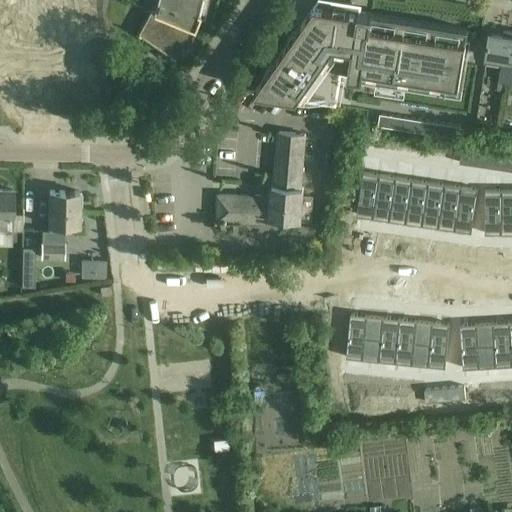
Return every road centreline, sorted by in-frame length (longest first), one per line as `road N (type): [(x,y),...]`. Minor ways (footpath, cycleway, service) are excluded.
road 1 (residential): [(511,275),(178,288),(144,282),(128,264)]
road 2 (residential): [(115,156),(164,143),(266,0)]
